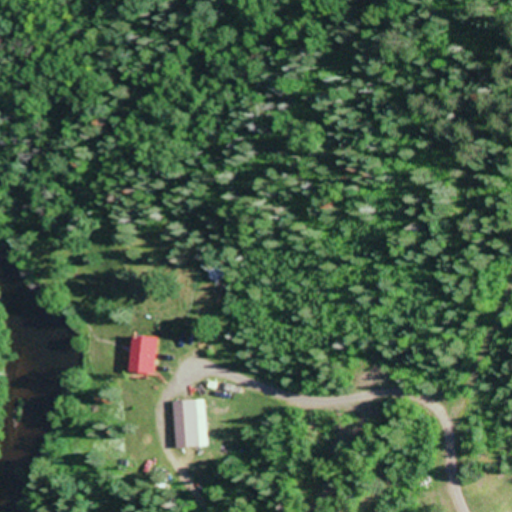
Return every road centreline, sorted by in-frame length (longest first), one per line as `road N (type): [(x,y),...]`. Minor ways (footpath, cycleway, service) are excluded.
road 1 (track): [(259,511),(207,434),(141,256),(177,0)]
road 2 (track): [(412,511),(430,490),(511,313)]
